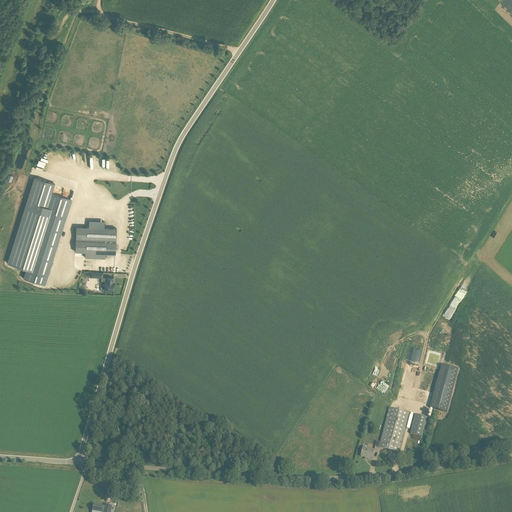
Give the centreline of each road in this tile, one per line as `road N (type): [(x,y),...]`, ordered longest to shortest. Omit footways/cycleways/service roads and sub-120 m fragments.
road 1 (tertiary): [(78,462),(176,147),(273,0)]
road 2 (unclassified): [(87,463),(318,477),(511,451)]
road 3 (track): [(97,0),(102,16),(239,51)]
